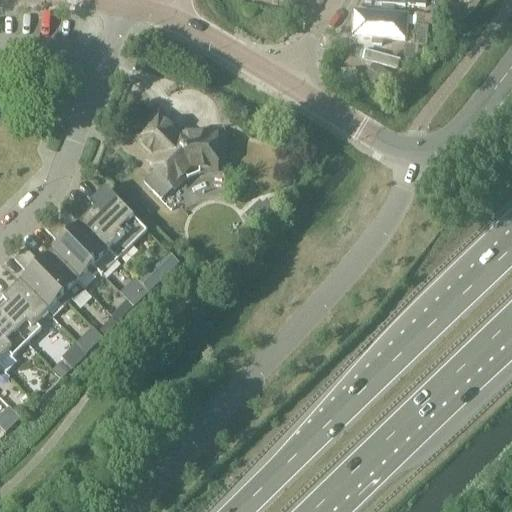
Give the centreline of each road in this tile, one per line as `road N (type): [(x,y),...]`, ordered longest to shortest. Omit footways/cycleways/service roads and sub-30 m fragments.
road 1 (unclassified): [(130,511),(396,209),(414,149)]
road 2 (trunk): [(511,245),(236,511)]
road 3 (trunk): [(315,511),(511,321)]
road 4 (residential): [(0,243),(56,188),(77,132)]
road 5 (residential): [(77,132),(123,3)]
road 6 (unclassified): [(414,149),(453,138),(511,65)]
road 7 (residential): [(172,18),(283,82)]
